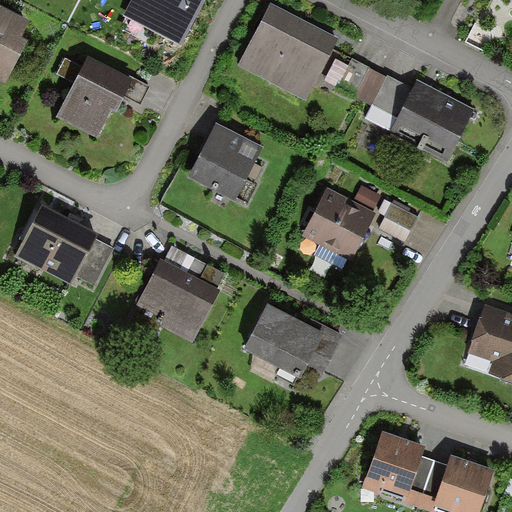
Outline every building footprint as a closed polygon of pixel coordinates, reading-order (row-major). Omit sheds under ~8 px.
[(209,0),(141,0),(132,18),(184,46),(209,0)] [(44,25),(0,2),(0,71),(16,80),(44,25)] [(346,40),(282,7),(249,69),(313,102),(346,40)] [(139,81),(100,61),(69,121),(108,141),(139,81)] [(484,109),(420,80),(396,134),(460,163),(484,109)] [(280,148),(227,123),(203,175),(255,200),(280,148)] [(385,216),(332,190),(307,239),(360,266),(385,216)] [(113,236),(48,205),(21,260),(86,292),(113,236)] [(233,290),(169,258),(144,308),(208,340),(233,290)] [(345,335),(269,298),(246,346),(322,382),(345,335)] [(511,311),(495,305),(478,355),(509,366),(504,378),(511,380),(511,311)] [(421,446),(385,434),(368,487),(443,511),(474,511),(488,472),(452,461),(439,501),(406,490),(421,446)]
